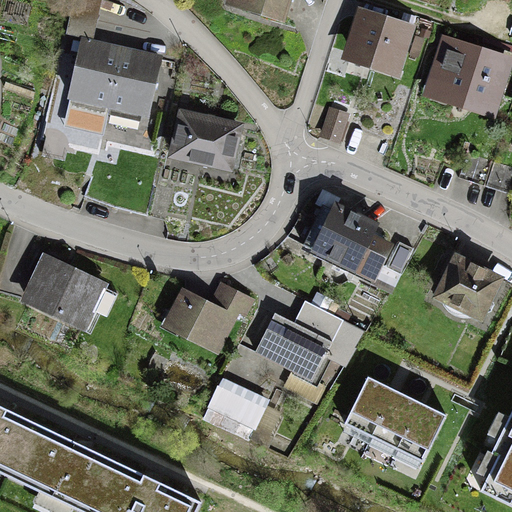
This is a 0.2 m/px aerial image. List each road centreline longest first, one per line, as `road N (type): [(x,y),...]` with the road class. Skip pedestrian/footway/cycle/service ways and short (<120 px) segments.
road 1 (residential): [(0,195),(155,251),(208,257),(260,230),(284,191),(292,158)]
road 2 (residential): [(292,158),(346,167),(511,249)]
road 3 (residential): [(292,158),(221,61),(155,0)]
road 4 (residential): [(292,158),(335,0)]
